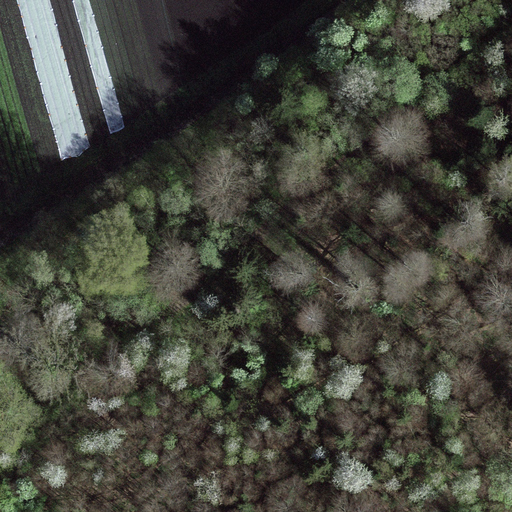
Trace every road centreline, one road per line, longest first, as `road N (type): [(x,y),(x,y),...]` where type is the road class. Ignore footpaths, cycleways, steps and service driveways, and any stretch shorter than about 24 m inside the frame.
road 1 (track): [(0,443),(183,303),(511,17)]
road 2 (track): [(0,231),(113,167),(349,0)]
